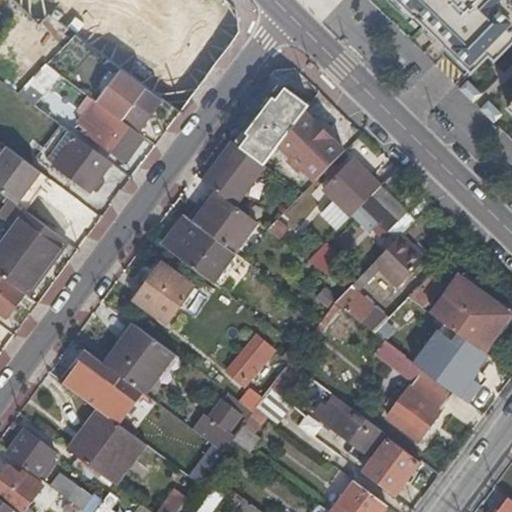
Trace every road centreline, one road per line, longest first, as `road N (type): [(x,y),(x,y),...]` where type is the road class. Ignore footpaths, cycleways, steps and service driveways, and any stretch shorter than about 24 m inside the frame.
road 1 (residential): [(0,396),(282,12)]
road 2 (secondary): [(511,231),(282,12)]
